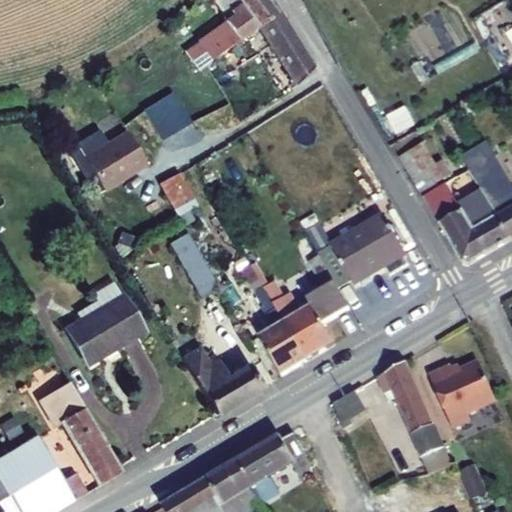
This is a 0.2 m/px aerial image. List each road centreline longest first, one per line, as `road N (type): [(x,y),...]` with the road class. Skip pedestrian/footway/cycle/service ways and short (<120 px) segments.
road 1 (tertiary): [(108,511),(465,298)]
road 2 (residential): [(291,0),(465,298)]
